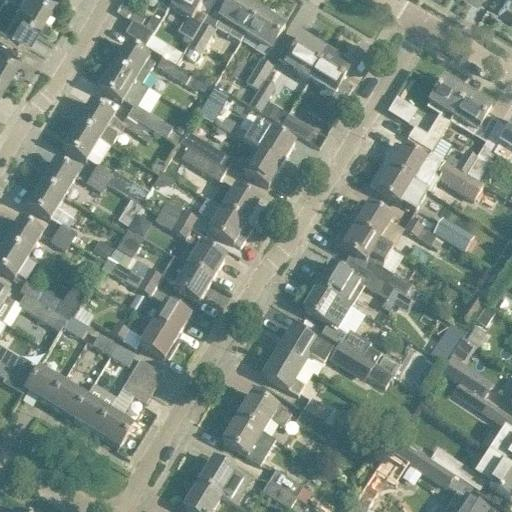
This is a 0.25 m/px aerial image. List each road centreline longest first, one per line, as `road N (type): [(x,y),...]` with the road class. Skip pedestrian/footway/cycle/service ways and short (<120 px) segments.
road 1 (residential): [(121,511),(424,21)]
road 2 (residential): [(0,162),(107,0)]
